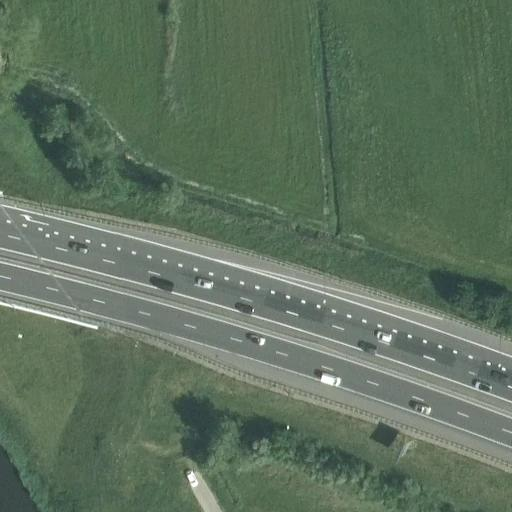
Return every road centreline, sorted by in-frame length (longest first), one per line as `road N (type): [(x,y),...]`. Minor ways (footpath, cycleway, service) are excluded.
road 1 (motorway): [(0,278),(364,382)]
road 2 (motorway): [(335,326),(0,233)]
road 3 (secondary): [(221,82),(335,326)]
road 4 (unclassified): [(201,511),(92,328)]
road 5 (motorway): [(511,388),(335,326)]
road 6 (motorway): [(364,382),(511,435)]
road 7 (secondary): [(364,382),(431,511)]
